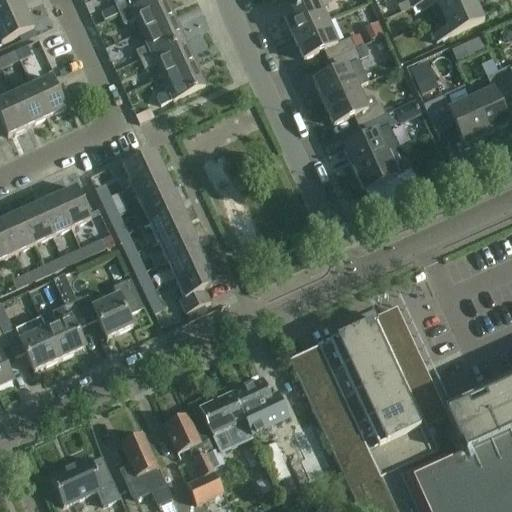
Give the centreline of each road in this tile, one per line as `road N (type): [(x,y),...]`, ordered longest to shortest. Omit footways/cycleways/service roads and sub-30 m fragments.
road 1 (residential): [(353,276),(230,0)]
road 2 (residential): [(0,437),(252,322)]
road 3 (residential): [(252,322),(167,141),(116,124)]
road 4 (residential): [(353,276),(511,201)]
road 5 (residential): [(116,124),(59,0)]
road 6 (residential): [(0,177),(116,124)]
